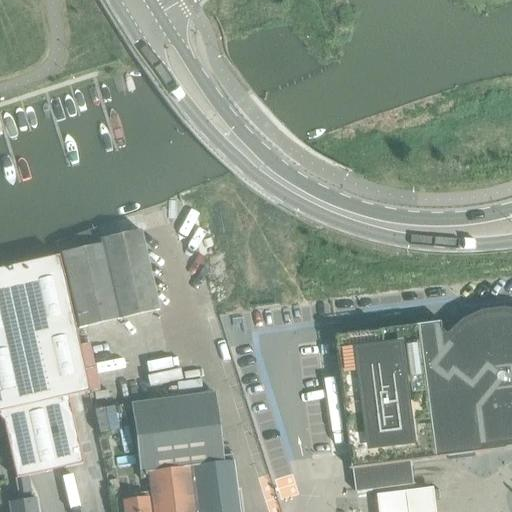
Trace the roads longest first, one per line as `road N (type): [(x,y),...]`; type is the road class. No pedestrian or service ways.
road 1 (secondary): [(132,31),(195,121),(244,158)]
road 2 (secondary): [(244,158),(158,16)]
road 3 (secondary): [(244,158),(317,203),(378,227)]
road 4 (secondary): [(378,227),(417,242),(511,241)]
road 5 (secondary): [(511,210),(378,227)]
